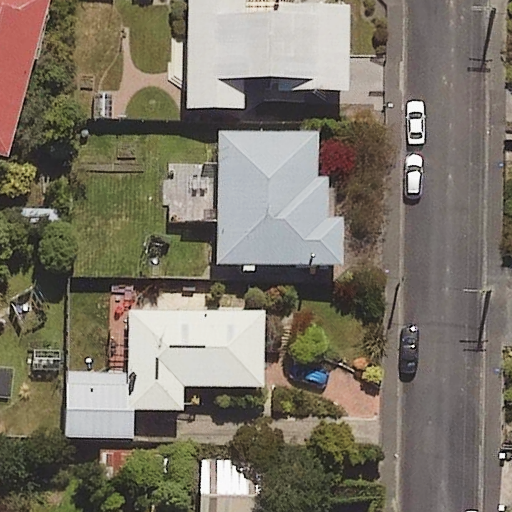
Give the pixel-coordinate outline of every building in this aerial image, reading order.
[(0,0),(0,154),(8,157),(52,0),(0,0)] [(348,91),(348,7),(285,6),(285,0),(189,0),(189,109),(244,109),(244,81),(274,81),(273,90),(348,91)] [(317,132),(221,131),(219,265),(341,266),(341,218),(326,218),(326,178),(316,178),(317,132)] [(131,309),(130,371),(68,370),(67,436),(133,437),(133,408),(183,409),(183,385),(263,386),(264,311),(131,309)] [(262,511),(264,463),(199,461),(197,511),(262,511)]
